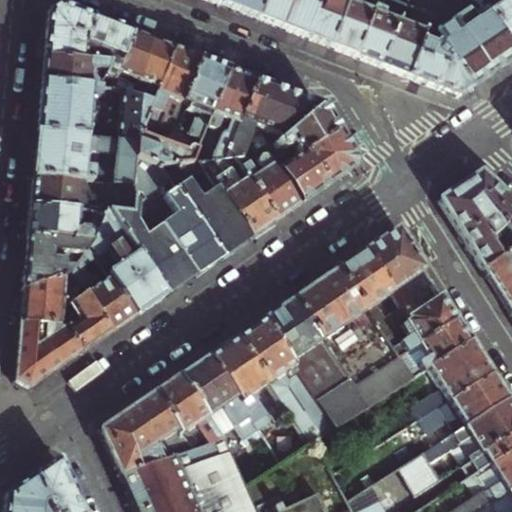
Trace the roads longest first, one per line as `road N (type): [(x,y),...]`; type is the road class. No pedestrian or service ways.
road 1 (residential): [(65,411),(395,181)]
road 2 (residential): [(408,172),(346,89),(122,0)]
road 3 (residential): [(511,363),(395,181)]
